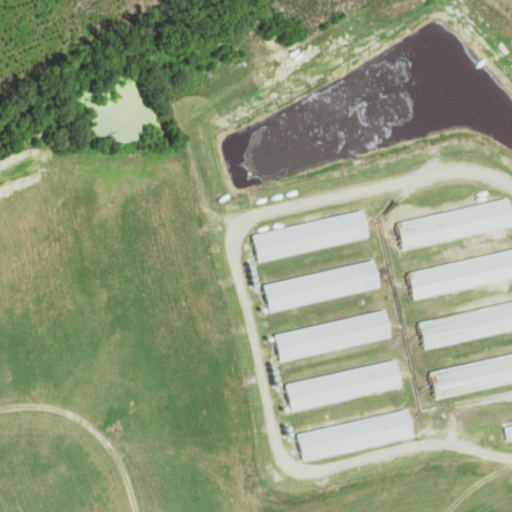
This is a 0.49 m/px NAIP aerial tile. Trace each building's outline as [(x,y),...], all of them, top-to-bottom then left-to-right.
[(395,223),(506,197),(511,224),(402,250),(395,223)] [(250,235),(360,209),(367,236),(256,261),(250,235)] [(407,272),(511,248),(511,276),(413,299),(407,272)] [(261,285),(372,259),(378,286),(267,312),(261,285)] [(418,323),(511,300),(511,329),(424,349),(418,323)] [(273,335),(383,309),(389,336),(279,362),(273,335)] [(428,372),(511,353),(511,381),(435,399),(428,372)] [(284,384),(394,359),(400,386),(290,411),(284,384)] [(295,434),(405,408),(412,435),(301,461),(295,434)] [(511,439),(511,427),(498,432),(502,443),(511,439)]
